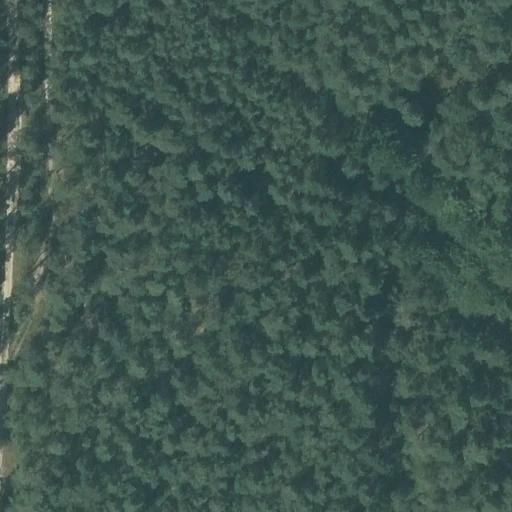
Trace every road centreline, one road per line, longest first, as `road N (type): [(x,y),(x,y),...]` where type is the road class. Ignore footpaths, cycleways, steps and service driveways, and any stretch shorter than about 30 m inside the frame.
road 1 (unknown): [(49,0),(35,327),(2,371)]
road 2 (track): [(2,371),(7,0)]
